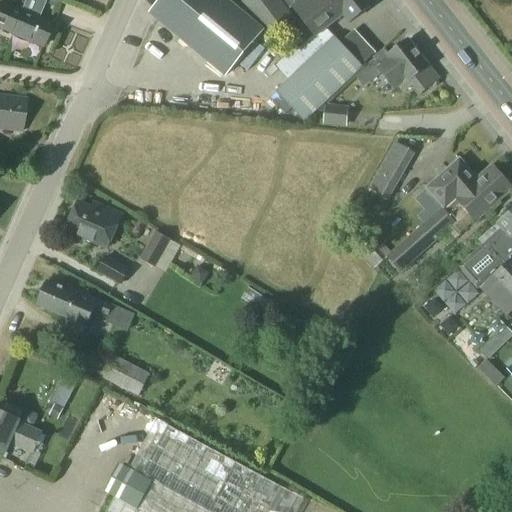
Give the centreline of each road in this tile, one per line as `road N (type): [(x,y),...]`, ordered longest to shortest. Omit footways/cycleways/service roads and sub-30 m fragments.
road 1 (residential): [(0,287),(126,0)]
road 2 (primary): [(511,110),(424,0)]
